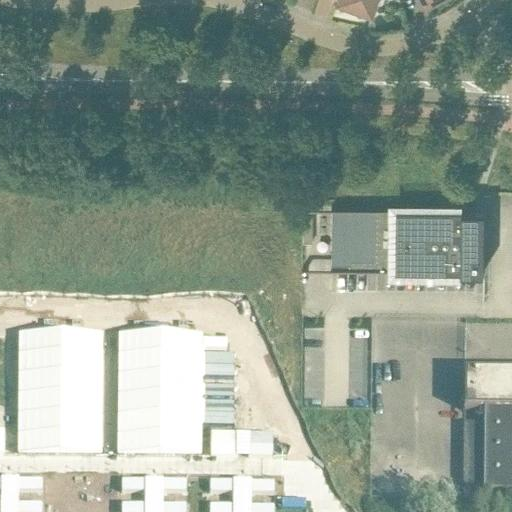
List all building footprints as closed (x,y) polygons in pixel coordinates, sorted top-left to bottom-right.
[(338,0),(370,11),(373,0),(338,0)] [(342,205),(343,191),(320,191),(319,205),(342,205)] [(485,208),(476,208),(332,207),(331,268),(465,270),(485,270),(485,230),(485,208)] [(369,406),(372,328),(352,328),(349,405),(369,406)] [(26,362),(0,365),(0,457),(20,455),(19,448),(70,440),(55,350),(25,355),(26,362)] [(150,352),(142,382),(158,386),(145,435),(238,461),(246,431),(231,427),(244,377),(150,352)] [(511,374),(463,374),(463,500),(483,500),(483,493),(511,493),(511,374)] [(261,511),(262,496),(204,496),(204,511),(261,511)]
